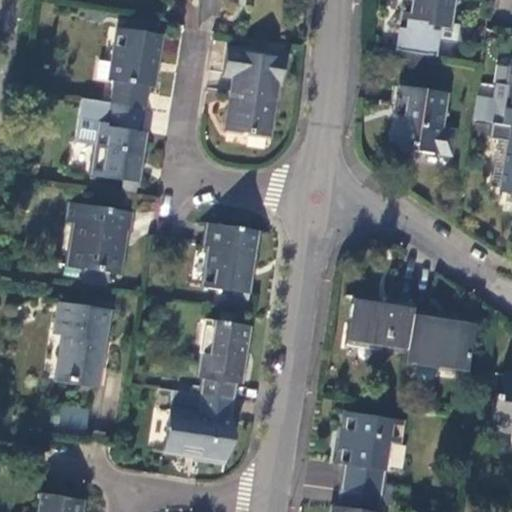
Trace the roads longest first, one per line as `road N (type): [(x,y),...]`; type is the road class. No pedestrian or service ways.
road 1 (residential): [(273,509),(316,199)]
road 2 (residential): [(316,199),(210,182),(188,167),(182,143),(195,50)]
road 3 (residential): [(511,294),(401,226),(316,199)]
road 4 (residential): [(316,199),(336,0)]
road 5 (residential): [(273,509),(122,488)]
